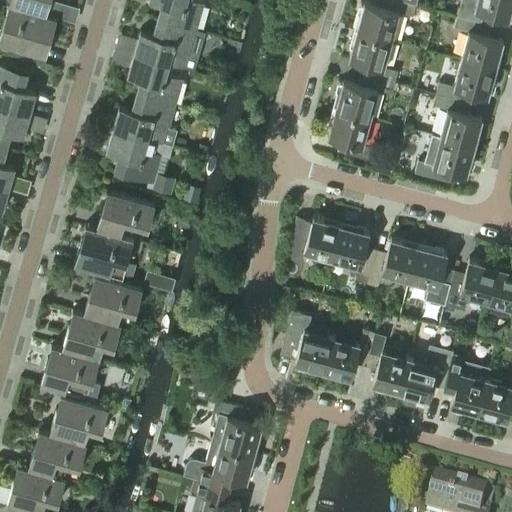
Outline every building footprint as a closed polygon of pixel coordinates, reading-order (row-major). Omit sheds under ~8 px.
[(0,0),(8,2),(21,6),(45,13),(49,0),(0,0)] [(196,28),(203,1),(198,0),(154,0),(162,2),(158,17),(196,28)] [(413,14),(416,2),(407,0),(380,0),(379,4),(364,0),(357,28),(392,37),(399,10),(413,14)] [(510,15),(511,4),(511,0),(461,0),(458,13),(492,23),(495,11),(510,15)] [(0,41),(46,54),(57,16),(45,13),(21,6),(8,2),(0,30),(0,41)] [(496,65),(503,39),(489,35),(492,23),(458,13),(455,25),(468,29),(461,56),(496,65)] [(188,54),(196,28),(158,17),(154,32),(140,28),(134,52),(168,61),(194,68),(197,56),(188,54)] [(395,80),(398,69),(384,65),(392,37),(357,28),(349,55),(364,60),(361,71),(395,80)] [(175,103),(182,77),(165,72),(168,61),(134,52),(127,74),(140,77),(136,92),(175,103)] [(488,94),(496,65),(461,56),(453,84),(440,80),(437,91),(471,100),(474,90),(488,94)] [(0,102),(30,111),(36,90),(23,86),(28,70),(0,62),(0,102)] [(392,92),(395,80),(361,71),(358,82),(343,78),(336,106),(371,116),(378,88),(392,92)] [(475,144),(482,117),(467,113),(471,100),(437,91),(433,104),(447,107),(440,134),(475,144)] [(175,103),(136,92),(132,107),(119,104),(112,126),(147,136),(172,143),(177,128),(168,126),(175,103)] [(24,134),(30,111),(0,102),(0,143),(6,145),(11,130),(24,134)] [(374,159),(377,148),(363,144),(371,116),(336,106),(328,134),(343,138),(340,149),(374,159)] [(119,153),(115,169),(149,179),(147,185),(170,191),(175,176),(156,170),(160,155),(168,157),(172,143),(147,136),(112,126),(106,149),(119,153)] [(467,171),(475,144),(440,134),(432,162),(418,158),(415,170),(449,180),(452,167),(467,171)] [(0,183),(9,186),(15,163),(2,159),(6,145),(0,143),(0,183)] [(0,208),(3,209),(9,186),(0,183),(0,208)] [(148,225),(155,202),(106,188),(95,226),(120,233),(124,218),(148,225)] [(312,218),(297,213),(285,257),(301,261),(305,247),(332,255),(342,221),(313,214),(312,218)] [(367,280),(376,247),(365,244),(369,229),(342,221),(332,255),(350,260),(347,270),(357,272),(355,277),(367,280)] [(122,276),(133,237),(120,233),(95,226),(91,225),(85,223),(74,262),(122,276)] [(410,276),(419,242),(391,235),(387,250),(376,247),(367,280),(379,283),(379,280),(386,282),(392,280),(394,272),(410,276)] [(445,301),(454,268),(443,265),(447,250),(419,242),(410,276),(428,281),(425,296),(445,301)] [(488,297),(497,263),(469,256),(465,271),(454,268),(445,301),(464,306),(467,292),(488,297)] [(511,267),(497,263),(488,297),(511,303),(511,318),(510,326),(511,327),(511,267)] [(135,310),(142,286),(94,272),(83,311),(116,320),(121,306),(135,310)] [(162,277),(159,285),(171,289),(174,280),(162,277)] [(116,320),(83,311),(72,307),(61,346),(96,356),(100,341),(114,345),(120,322),(116,320)] [(295,360),(323,367),(332,333),(315,328),(316,326),(315,323),(313,320),(311,319),(309,318),(310,312),(291,307),(281,346),(290,349),(292,349),(291,353),(289,353),(289,355),(290,355),(296,357),(295,360)] [(366,362),(375,329),(364,326),(360,340),(332,333),(323,367),(351,375),(355,359),(366,362)] [(401,388),(410,354),(383,346),(386,332),(375,329),(366,362),(377,365),(373,381),(401,388)] [(425,358),(410,354),(401,388),(428,396),(432,380),(444,383),(453,350),(453,349),(429,342),(425,358)] [(96,356),(61,346),(51,343),(40,382),(96,398),(100,382),(92,380),(99,356),(96,356)] [(453,350),(444,383),(455,386),(451,402),(479,409),(488,375),(490,366),(463,358),(464,353),(453,350)] [(215,384),(219,367),(192,360),(187,377),(215,384)] [(511,401),(511,381),(488,375),(479,409),(506,417),(510,401),(511,401)] [(101,430),(108,405),(60,391),(49,430),(83,440),(87,426),(101,430)] [(254,450),(262,422),(247,418),(250,407),(216,397),(213,409),(219,410),(211,438),(254,450)] [(49,430),(38,427),(27,465),(62,475),(65,461),(79,465),(86,441),(83,440),(49,430)] [(183,472),(195,475),(228,484),(232,473),(246,478),(254,450),(211,438),(205,459),(195,456),(191,456),(188,458),(186,461),(183,472)] [(59,499),(65,476),(62,475),(27,465),(17,462),(6,500),(42,510),(46,495),(59,499)] [(228,484),(195,475),(191,487),(205,491),(198,511),(236,511),(240,500),(225,496),(228,484)] [(437,475),(428,509),(439,511),(489,511),(490,511),(486,511),(488,504),(491,505),(495,491),(437,475)]
